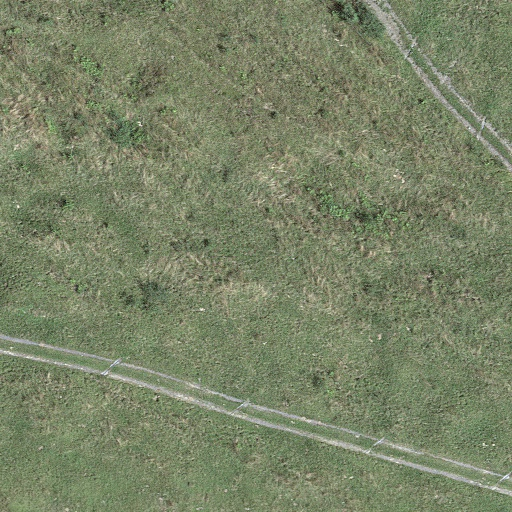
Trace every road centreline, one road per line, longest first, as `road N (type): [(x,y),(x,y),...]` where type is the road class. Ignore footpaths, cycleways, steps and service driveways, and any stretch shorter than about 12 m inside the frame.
road 1 (track): [(511,488),(0,351)]
road 2 (track): [(367,0),(511,172)]
